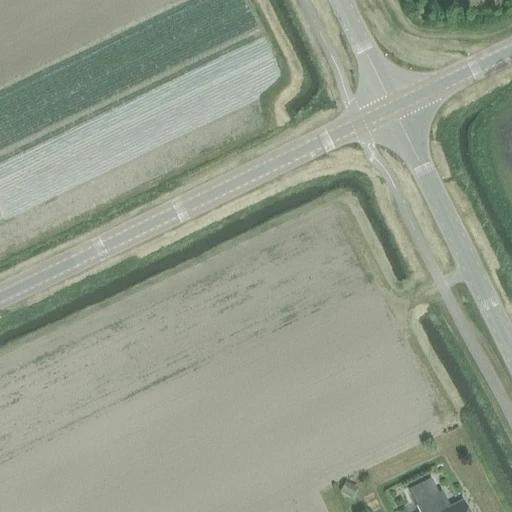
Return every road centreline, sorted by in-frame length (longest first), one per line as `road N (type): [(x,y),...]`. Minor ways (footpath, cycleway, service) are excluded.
road 1 (tertiary): [(0,298),(392,107)]
road 2 (unclassified): [(511,350),(392,107)]
road 3 (tertiary): [(392,107),(511,49)]
